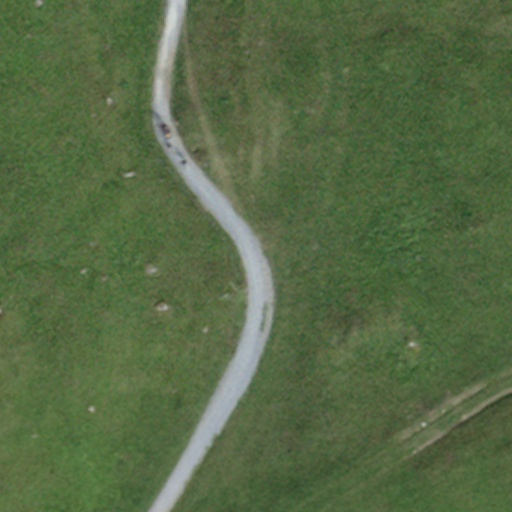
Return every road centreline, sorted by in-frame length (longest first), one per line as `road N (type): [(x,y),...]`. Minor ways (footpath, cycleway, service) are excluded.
road 1 (track): [(179,0),(166,112),(183,163),(246,244),(259,290),(250,353),(161,511)]
road 2 (track): [(290,511),(367,473),(511,378)]
